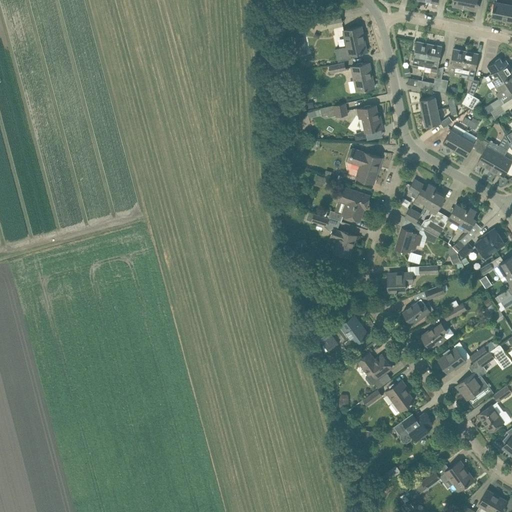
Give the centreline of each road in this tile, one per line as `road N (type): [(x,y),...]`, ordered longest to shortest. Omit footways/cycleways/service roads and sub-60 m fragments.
road 1 (residential): [(511,481),(483,455),(369,299),(366,272),(414,148)]
road 2 (residential): [(511,41),(397,18),(381,22)]
road 3 (residential): [(414,148),(381,22)]
